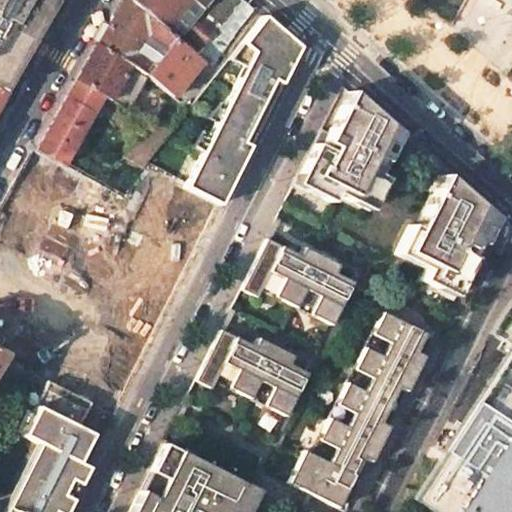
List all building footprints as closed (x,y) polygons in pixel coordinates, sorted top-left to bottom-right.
[(0,0),(0,92),(39,23),(51,0),(0,0)] [(144,74),(174,39),(164,31),(128,0),(120,0),(95,45),(128,65),(144,74)] [(191,19),(207,0),(128,0),(164,31),(180,8),(191,19)] [(208,66),(253,9),(243,0),(207,0),(191,19),(174,39),(208,66)] [(249,51),(180,186),(218,207),(298,43),(260,13),(237,41),(249,51)] [(208,66),(174,39),(144,74),(157,86),(159,85),(178,101),(208,66)] [(108,100),(128,65),(95,45),(74,81),(103,97),(108,100)] [(103,97),(74,81),(55,116),(84,132),(103,97)] [(333,192),(367,210),(383,178),(375,174),(390,145),(371,135),(380,120),(348,92),(326,133),(319,129),(296,173),(309,179),(303,189),(328,202),(333,192)] [(64,167),(84,132),(55,116),(34,152),(64,167)] [(395,133),(380,120),(371,135),(390,145),(395,133)] [(153,121),(121,159),(141,167),(156,148),(169,132),(153,121)] [(0,211),(0,238),(53,268),(62,272),(75,279),(120,204),(124,198),(64,167),(34,152),(0,211)] [(475,204),(441,175),(416,228),(408,224),(394,254),(423,268),(418,279),(452,296),(471,257),(470,256),(483,229),(467,221),(475,204)] [(180,186),(157,228),(195,249),(218,207),(180,186)] [(489,216),(475,204),(467,221),(483,229),(489,216)] [(44,283),(53,268),(0,238),(0,273),(9,278),(15,267),(44,283)] [(264,238),(238,289),(253,297),(258,289),(328,325),(350,282),(331,272),(335,264),(300,247),(296,255),(264,238)] [(145,257),(98,350),(135,368),(180,279),(161,269),(145,257)] [(62,272),(47,298),(59,305),(75,279),(62,272)] [(0,322),(9,327),(11,323),(39,338),(48,324),(59,305),(47,298),(32,290),(21,310),(0,298),(0,322)] [(511,511),(511,296),(489,331),(511,346),(511,424),(479,478),(440,453),(409,499),(428,511),(511,511)] [(300,450),(284,482),(334,507),(360,457),(368,461),(385,427),(377,422),(395,387),(403,391),(420,356),(412,352),(422,333),(379,312),(308,454),(300,450)] [(33,349),(39,338),(11,323),(9,327),(0,322),(0,356),(20,368),(33,349)] [(74,351),(80,340),(77,339),(48,324),(39,338),(33,349),(54,360),(65,366),(74,351)] [(218,330),(192,380),(208,388),(212,381),(283,416),(304,373),(285,364),(289,355),(254,338),(251,346),(218,330)] [(105,387),(121,395),(135,368),(98,350),(80,340),(74,351),(113,371),(105,387)] [(43,379),(54,360),(33,349),(20,368),(43,379)] [(0,401),(20,368),(0,356),(0,401)] [(62,511),(85,468),(75,463),(89,434),(77,428),(90,403),(47,381),(18,434),(35,443),(3,506),(8,509),(6,511),(62,511)] [(242,511),(253,491),(161,444),(126,511),(242,511)]
